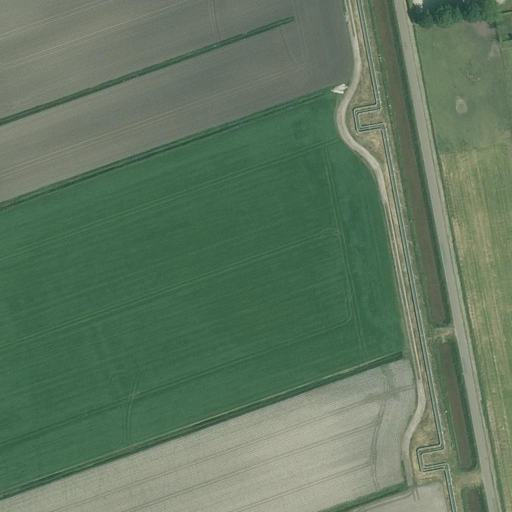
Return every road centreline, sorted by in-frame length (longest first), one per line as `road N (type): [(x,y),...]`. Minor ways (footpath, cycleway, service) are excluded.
road 1 (unclassified): [(493,511),(399,0)]
road 2 (track): [(346,0),(358,67),(341,127),(381,182),(421,395),(405,443),(411,489)]
